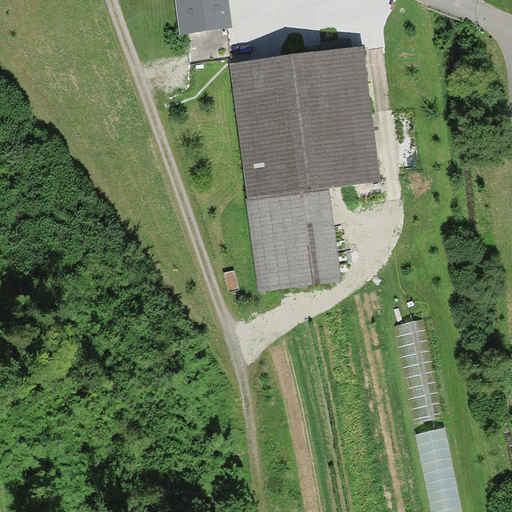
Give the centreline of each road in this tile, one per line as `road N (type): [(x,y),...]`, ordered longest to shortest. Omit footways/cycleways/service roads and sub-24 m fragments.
road 1 (track): [(364,246),(337,301),(265,342),(242,338),(220,313),(112,0)]
road 2 (track): [(248,511),(242,338)]
